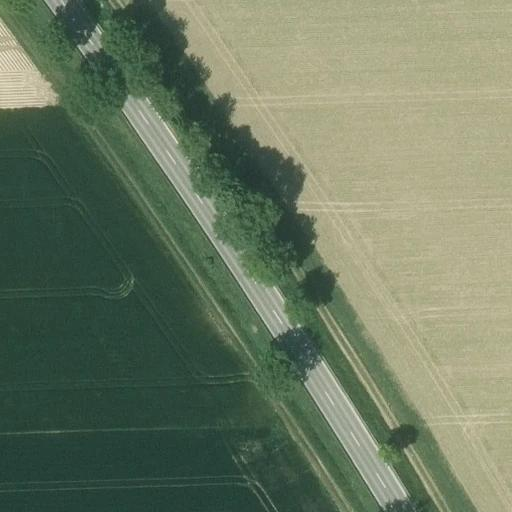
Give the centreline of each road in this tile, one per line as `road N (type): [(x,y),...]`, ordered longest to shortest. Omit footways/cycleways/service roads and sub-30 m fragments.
road 1 (secondary): [(392,511),(239,261),(50,0)]
road 2 (track): [(342,511),(231,336),(0,5)]
road 3 (track): [(443,511),(281,226),(126,0)]
